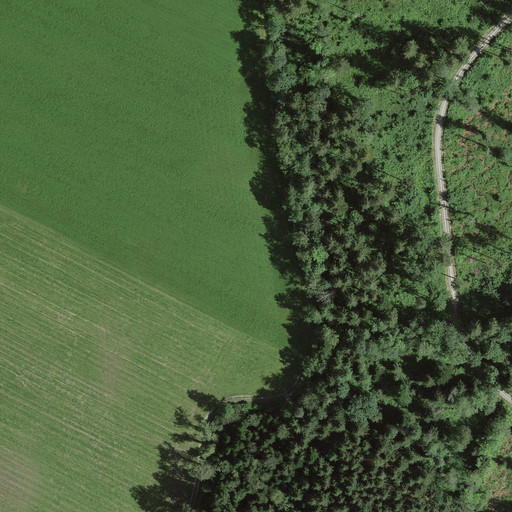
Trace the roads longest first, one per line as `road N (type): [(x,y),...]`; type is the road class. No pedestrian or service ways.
road 1 (track): [(264,0),(311,308),(307,354),(297,382),(279,395),(226,400),(213,409),(189,511)]
road 2 (track): [(511,13),(447,95),(437,134),(457,326),(476,369),(511,400)]
